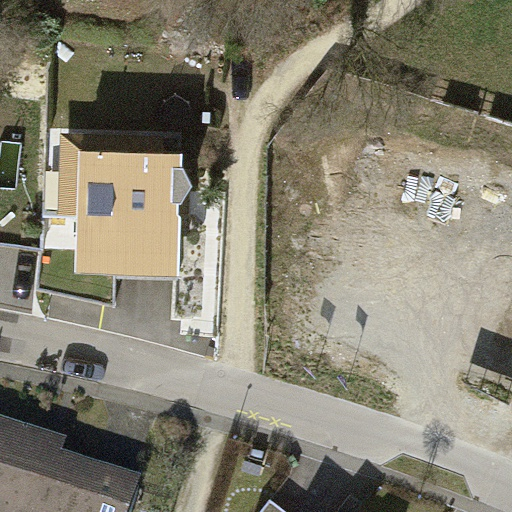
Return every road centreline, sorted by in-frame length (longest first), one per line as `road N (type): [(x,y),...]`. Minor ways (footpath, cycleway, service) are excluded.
road 1 (residential): [(0,342),(228,387),(511,483)]
road 2 (track): [(387,0),(310,62),(261,135),(228,387)]
